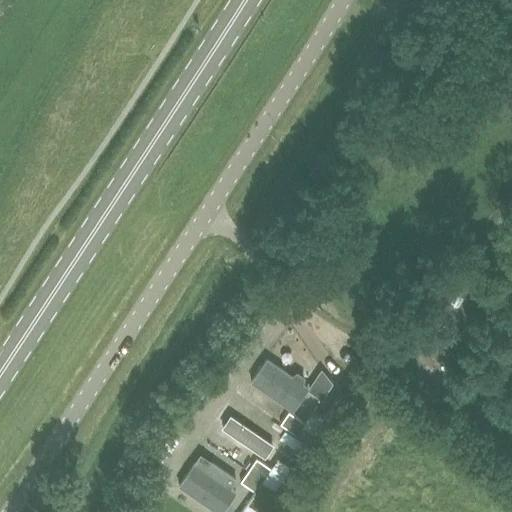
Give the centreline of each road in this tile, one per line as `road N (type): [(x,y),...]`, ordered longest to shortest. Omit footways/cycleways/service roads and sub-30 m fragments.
road 1 (unclassified): [(8,511),(343,0)]
road 2 (primary): [(0,372),(245,0)]
